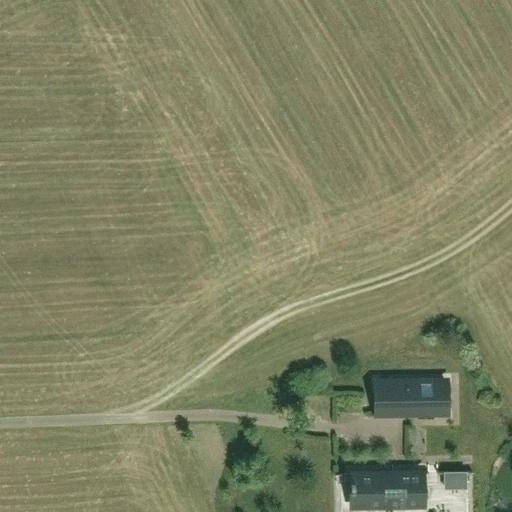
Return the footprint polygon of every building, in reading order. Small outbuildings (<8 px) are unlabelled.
[(268,257),(230,272),(239,293),(276,278),(268,257)] [(378,381),(378,413),(446,412),(445,380),(378,381)] [(511,497),(511,455),(507,457),(501,439),(488,443),(505,499),(511,497)] [(421,473),(353,474),(354,505),(422,504),(421,473)] [(466,511),(488,511),(493,509),(470,473),(450,486),(466,511)]
